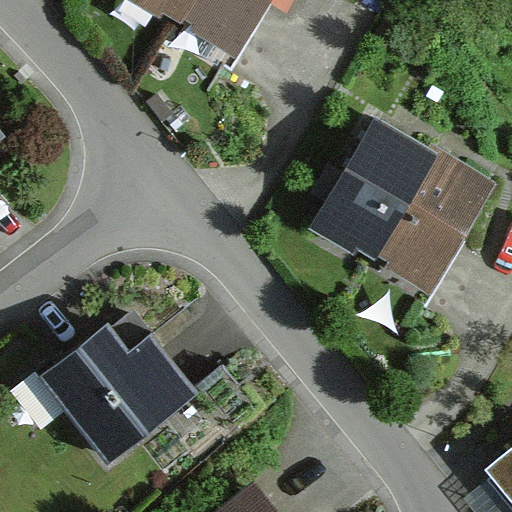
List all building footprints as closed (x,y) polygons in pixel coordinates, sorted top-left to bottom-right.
[(276,0),(122,0),(121,2),(243,65),(276,0)] [(376,121),(307,236),(357,265),(360,260),(433,303),(498,192),(376,121)] [(108,306),(38,363),(108,448),(197,375),(150,318),(130,334),(108,306)] [(511,437),(490,456),(511,485),(511,437)] [(298,511),(262,468),(209,511),(298,511)]
